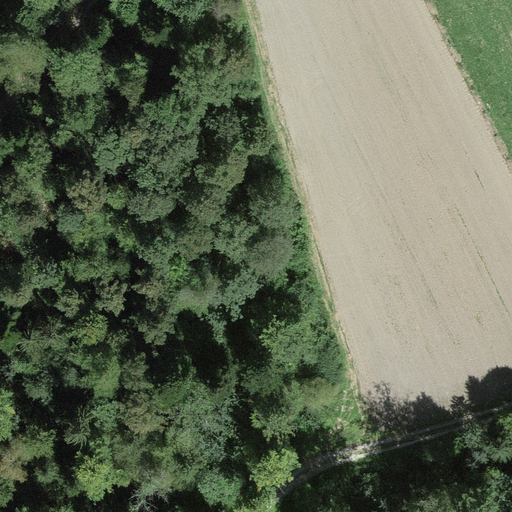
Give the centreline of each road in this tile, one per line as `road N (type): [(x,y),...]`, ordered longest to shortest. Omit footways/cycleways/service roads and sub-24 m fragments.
road 1 (track): [(511,409),(330,462),(294,478),(260,511)]
road 2 (track): [(0,108),(92,0)]
